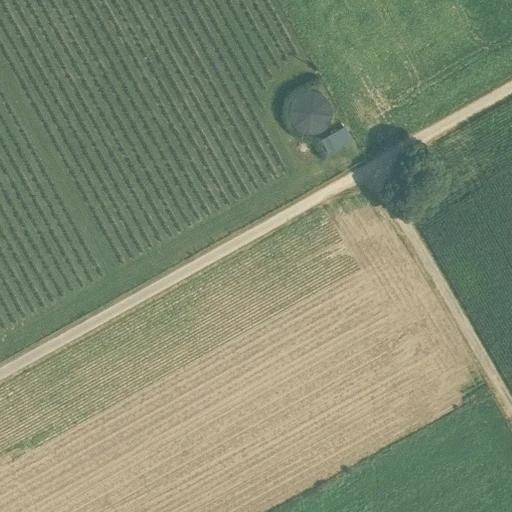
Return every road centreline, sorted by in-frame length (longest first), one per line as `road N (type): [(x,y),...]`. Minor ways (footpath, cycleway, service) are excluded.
road 1 (track): [(0,384),(511,95)]
road 2 (track): [(371,174),(511,421)]
